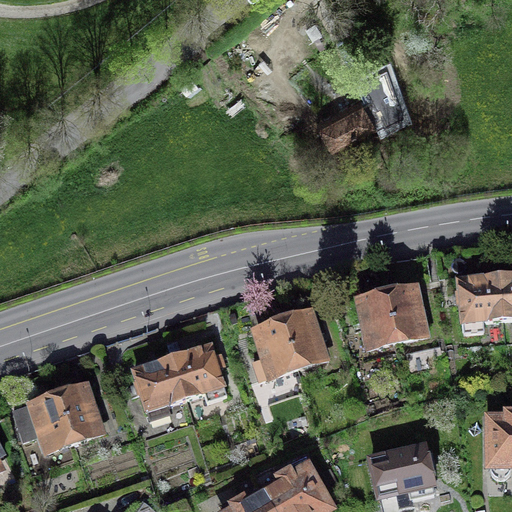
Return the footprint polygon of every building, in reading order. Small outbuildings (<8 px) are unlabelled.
[(331,119),(318,125),(331,151),(375,128),(364,107),(342,119),(333,123),(331,119)] [(511,278),(499,280),(503,323),(511,322),(511,278)] [(503,323),(499,280),(479,282),(459,284),(464,337),(484,335),(483,325),(503,323)] [(401,295),(387,298),(397,346),(424,340),(414,292),(401,295)] [(397,346),(387,298),(373,301),(359,304),(370,352),(397,346)] [(282,326),(298,372),(324,363),(309,317),(296,322),(282,326)] [(298,372),(282,326),(269,331),(257,335),(265,361),(253,366),(259,385),(298,372)] [(191,356),(172,362),(186,403),(204,397),(207,405),(227,399),(211,350),(191,356)] [(186,403),(172,362),(153,368),(134,374),(150,424),(170,417),(167,409),(186,403)] [(72,396),(58,400),(74,446),(101,437),(85,391),(72,396)] [(46,455),(74,446),(58,400),(45,405),(13,416),(20,436),(25,435),(28,443),(41,439),(46,455)] [(511,468),(511,415),(506,415),(506,419),(506,422),(490,422),(490,471),(490,473),(491,474),(492,476),(493,478),(494,479),(495,480),(497,481),(499,481),(501,481),(502,481),(504,481),(506,480),(507,479),(508,478),(509,477),(510,476),(511,474),(511,473),(511,471),(511,468)] [(371,464),(379,501),(408,495),(410,503),(435,498),(427,463),(425,453),(371,464)] [(280,488),(263,497),(272,511),(329,511),(307,472),(293,480),(291,477),(289,473),(276,481),(280,488)] [(272,511),(263,497),(247,507),(243,500),(230,508),(231,511),(272,511)]
